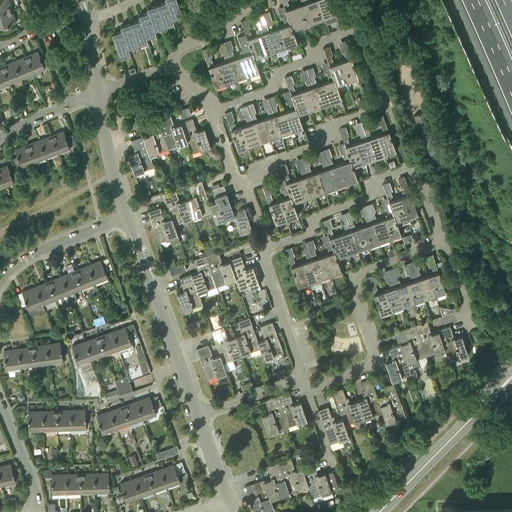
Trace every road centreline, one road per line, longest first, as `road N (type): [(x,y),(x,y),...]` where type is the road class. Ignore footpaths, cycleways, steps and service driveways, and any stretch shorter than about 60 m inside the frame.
road 1 (residential): [(444,242),(357,273),(373,367),(306,391)]
road 2 (residential): [(211,109),(274,86),(278,73),(313,59),(317,41),(352,29),(362,36),(386,104)]
road 3 (residential): [(266,247),(306,233),(320,214),(366,197),(379,177),(410,166),(444,242)]
road 4 (residential): [(197,414),(127,215)]
road 5 (tertiary): [(378,511),(511,375)]
road 6 (residential): [(241,185),(274,161),(328,140),(335,124),(386,104)]
road 7 (residential): [(127,215),(28,256),(0,282)]
road 8 (residential): [(301,377),(262,260),(266,247)]
road 9 (residential): [(127,215),(98,92)]
